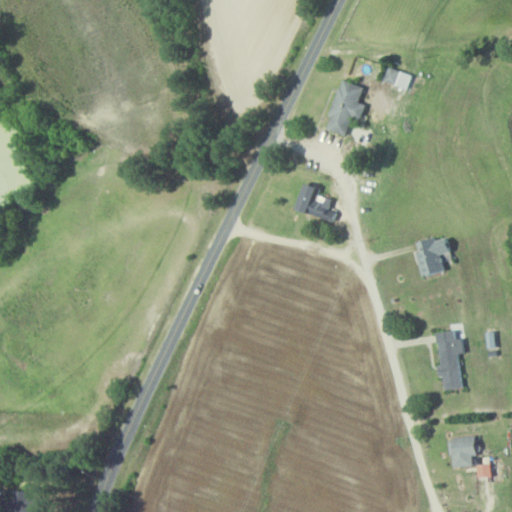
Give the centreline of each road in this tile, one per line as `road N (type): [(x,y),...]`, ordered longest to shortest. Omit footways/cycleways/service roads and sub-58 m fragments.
road 1 (tertiary): [(94,511),(338,0)]
road 2 (residential): [(269,139),(321,158),(337,173),(443,511)]
